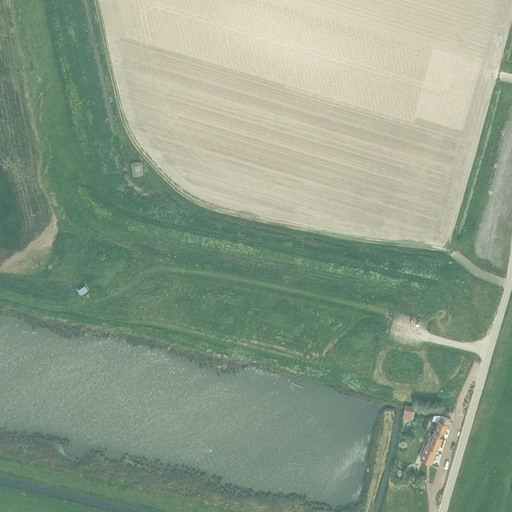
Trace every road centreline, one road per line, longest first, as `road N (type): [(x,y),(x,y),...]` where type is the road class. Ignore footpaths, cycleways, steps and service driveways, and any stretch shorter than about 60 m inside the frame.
road 1 (track): [(493,340),(464,299),(439,286),(130,212),(108,201),(93,178)]
road 2 (track): [(0,291),(68,308),(102,303),(160,268),(388,324)]
road 3 (tertiary): [(443,511),(511,277)]
road 4 (track): [(183,511),(0,468)]
